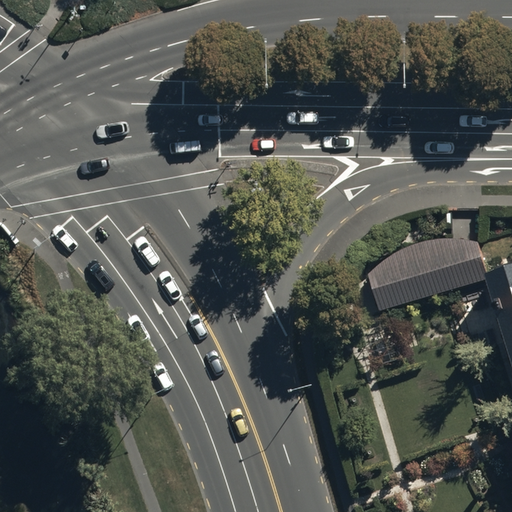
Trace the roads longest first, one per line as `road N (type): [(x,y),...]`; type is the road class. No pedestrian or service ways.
road 1 (primary): [(511,120),(184,118),(71,134)]
road 2 (primary): [(34,94),(210,34),(336,12),(432,6)]
road 3 (primary): [(511,166),(431,166),(351,191),(324,212),(291,264),(237,394)]
road 4 (tertiary): [(71,134),(169,262),(237,394)]
road 5 (tertiary): [(237,394),(281,511)]
